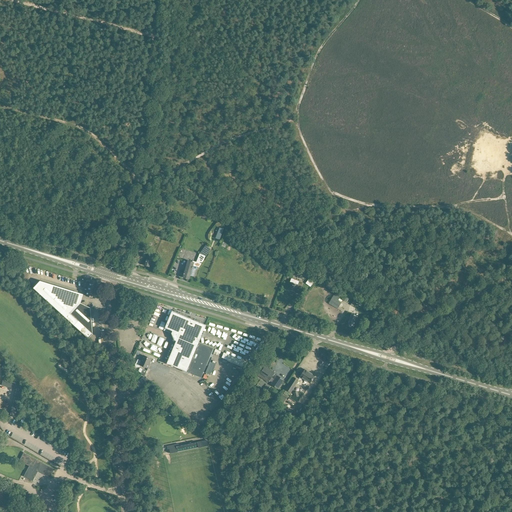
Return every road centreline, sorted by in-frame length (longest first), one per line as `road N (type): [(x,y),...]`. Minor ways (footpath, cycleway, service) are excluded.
road 1 (primary): [(366,351),(108,273)]
road 2 (track): [(353,0),(317,47),(289,119),(218,142),(169,173)]
road 3 (tertiary): [(124,511),(108,273)]
road 4 (track): [(112,264),(153,33)]
road 5 (track): [(169,173),(134,173),(84,128),(0,105)]
road 6 (track): [(153,33),(18,0)]
